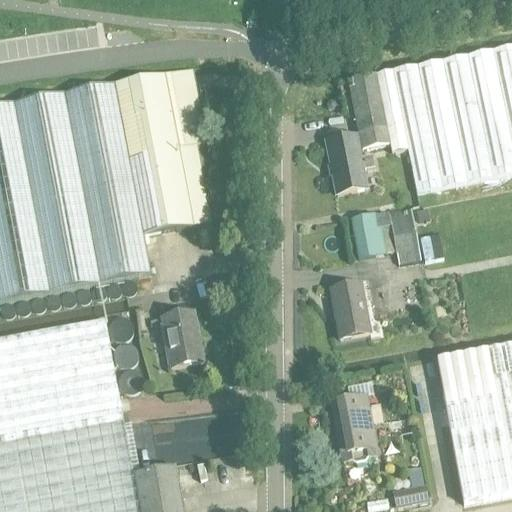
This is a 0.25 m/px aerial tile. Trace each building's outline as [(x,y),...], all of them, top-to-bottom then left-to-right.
[(511,50),(376,78),(383,113),(390,148),(392,157),(408,153),(417,196),(511,177),(511,50)] [(0,305),(151,277),(143,239),(212,227),(213,231),(222,230),(219,217),(210,218),(197,150),(207,148),(193,72),(0,108),(0,314),(1,315),(0,312),(0,305)] [(355,119),(383,113),(376,78),(348,84),(355,119)] [(362,153),(390,148),(383,113),(355,119),(362,153)] [(355,139),(327,145),(338,199),(367,193),(363,174),(375,172),(372,159),(360,161),(355,139)] [(360,262),(388,257),(396,255),(399,268),(420,264),(410,211),(389,215),(389,216),(381,218),(381,217),(353,222),(360,262)] [(340,343),(371,337),(361,287),(331,293),(340,343)] [(172,372),(203,366),(193,316),(163,322),(172,372)] [(0,511),(140,511),(134,478),(134,477),(105,323),(0,342),(0,511)] [(511,349),(437,364),(463,507),(511,497),(511,349)] [(377,460),(376,452),(371,428),(383,427),(380,408),(368,410),(366,400),(332,407),(343,466),(352,464),(355,467),(366,465),(369,461),(377,460)] [(231,415),(189,414),(189,450),(173,449),(173,455),(230,455),(231,415)] [(183,511),(177,476),(176,470),(134,478),(140,511),(183,511)] [(425,491),(394,497),(397,511),(428,506),(425,491)]
